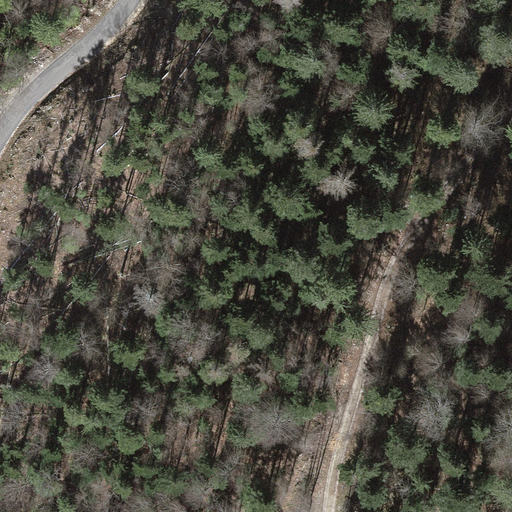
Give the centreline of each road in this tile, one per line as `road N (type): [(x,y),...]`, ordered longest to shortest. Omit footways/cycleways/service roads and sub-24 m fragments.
road 1 (track): [(511,98),(418,233),(360,375),(341,511)]
road 2 (unclassified): [(87,0),(0,128)]
